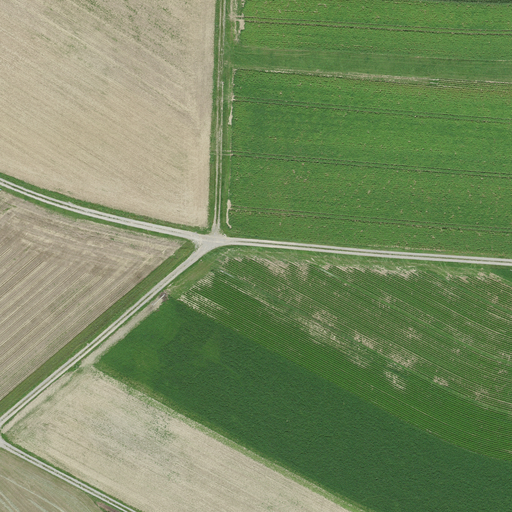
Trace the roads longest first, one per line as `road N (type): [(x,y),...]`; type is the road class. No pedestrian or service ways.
road 1 (track): [(0,181),(65,212),(215,244),(511,263)]
road 2 (track): [(215,244),(0,426)]
road 3 (track): [(215,244),(227,0)]
road 4 (track): [(130,511),(0,442)]
